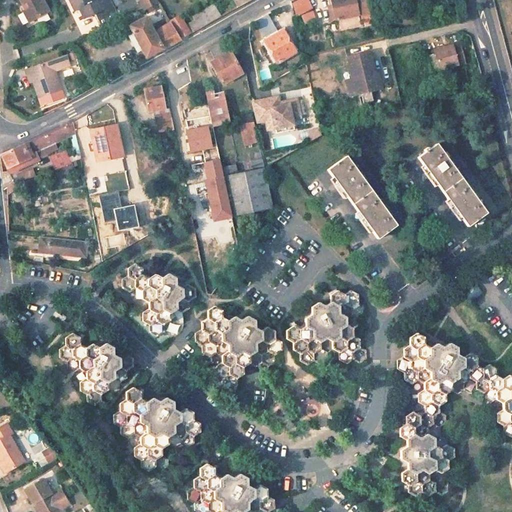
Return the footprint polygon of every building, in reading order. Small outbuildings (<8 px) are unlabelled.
[(27,0),(28,2),(24,4),(22,5),(30,20),(50,11),(44,0),(27,0)] [(70,0),(67,0),(73,11),(75,10),(70,0)] [(93,0),(70,0),(75,10),(77,9),(82,19),(93,14),(99,29),(117,20),(107,0),(97,0),(94,1),(93,0)] [(139,0),(144,9),(158,2),(156,0),(139,0)] [(253,0),(233,0),(230,2),(235,10),(253,0)] [(296,17),(309,10),(303,0),(294,0),(289,4),(296,17)] [(327,0),(332,18),(355,13),(351,0),(327,0)] [(141,16),(158,8),(157,4),(139,12),(141,16)] [(154,33),(145,18),(128,27),(146,60),(181,41),(171,24),(154,33)] [(270,66),(293,54),(282,32),(263,42),(270,54),(265,57),(270,66)] [(465,62),(459,41),(452,43),(452,45),(435,50),(436,53),(427,56),(431,71),(465,62)] [(209,64),(220,85),(239,76),(222,42),(206,50),(212,62),(209,64)] [(26,68),(29,77),(31,76),(33,82),(39,98),(61,89),(54,70),(69,65),(65,54),(26,68)] [(373,81),(366,55),(345,60),(351,81),(344,82),(348,99),(378,91),(376,80),(373,81)] [(157,132),(170,130),(162,91),(157,92),(156,87),(141,90),(145,113),(153,112),(157,132)] [(211,127),(227,124),(222,99),(210,102),(207,91),(203,92),(211,127)] [(273,133),(292,128),(288,116),(297,114),(293,98),(282,101),(282,103),(277,105),(274,96),(249,103),(253,123),(262,120),(264,129),(273,133)] [(242,146),(256,143),(251,121),(237,125),(242,146)] [(208,161),(216,159),(209,126),(182,132),(186,152),(205,148),(208,161)] [(98,162),(118,157),(112,128),(87,134),(90,146),(95,145),(98,162)] [(33,152),(51,144),(47,135),(24,145),(27,152),(24,154),(20,146),(0,155),(0,159),(7,174),(37,160),(33,152)] [(415,159),(463,228),(481,215),(433,147),(415,159)] [(55,169),(67,163),(61,152),(49,158),(55,169)] [(373,241),(393,227),(344,158),(324,172),(373,241)] [(232,218),(271,208),(260,161),(249,163),(251,172),(234,176),(231,165),(220,168),(232,218)] [(17,170),(20,179),(33,175),(30,165),(17,170)] [(220,180),(202,184),(211,222),(229,218),(220,180)] [(37,251),(83,256),(84,242),(38,237),(37,251)] [(146,323),(146,333),(156,336),(163,332),(161,325),(166,320),(166,314),(172,309),(177,312),(187,309),(187,303),(193,298),(194,288),(188,286),(181,290),(172,286),(172,278),(165,274),(160,278),(152,275),(147,279),(136,275),(137,267),(132,265),(126,269),(125,277),(119,281),(118,289),(127,293),(133,290),(139,292),(140,300),(146,303),(146,310),(141,313),(140,322),(146,323)] [(340,320),(340,314),(345,310),(345,302),(351,298),(351,289),(344,287),(339,290),(332,287),(325,292),(326,301),(322,303),(315,300),(306,306),(306,311),(301,316),(301,322),(296,327),(290,323),(281,330),(282,338),(287,341),(288,347),(294,352),(295,358),(301,362),(306,359),(312,362),(323,357),(323,350),(329,346),(333,348),(333,356),(341,360),(348,354),(347,347),(353,342),(353,335),(347,331),(346,323),(340,320)] [(271,361),(271,352),(277,347),(277,341),(271,337),(270,330),(263,325),(255,329),(250,327),(250,318),(244,315),(236,320),(229,317),(223,320),(219,317),(218,310),(211,306),(204,311),(204,318),(198,321),(198,330),(192,333),(192,341),(198,343),(198,352),(205,357),(213,352),(216,354),(217,361),(212,366),(211,374),(218,378),(226,373),(233,376),(239,374),(239,366),(245,361),(252,364),(258,360),(264,364),(271,361)] [(511,370),(509,372),(503,369),(496,373),(490,369),(490,361),(483,358),(477,362),(471,359),(471,351),(465,348),(458,352),(451,348),(451,341),(444,337),(437,341),(430,338),(423,342),(418,339),(418,331),(412,327),(402,333),(402,340),(396,343),(396,351),(390,354),(390,365),(397,369),(397,375),(407,381),(413,377),(417,379),(417,385),(411,389),(412,398),(418,401),(419,408),(414,412),(408,408),(400,413),(399,421),(392,425),(392,433),(400,435),(400,443),(393,447),(394,456),(401,459),(401,466),(395,469),(395,479),(402,482),(402,489),(409,493),(415,489),(421,493),(429,487),(429,479),(423,476),(423,471),(428,467),(433,470),(442,465),(442,457),(447,452),(447,445),(441,442),(435,446),(428,442),(428,435),(421,431),(421,424),(428,419),(428,414),(434,408),(433,400),(440,396),(440,389),(445,386),(451,389),(458,385),(463,389),(471,385),(477,388),(484,384),(487,386),(488,394),(494,398),(495,405),(490,409),(490,417),(497,420),(497,428),(505,431),(511,426),(511,421),(511,420),(511,370)] [(75,338),(71,335),(65,339),(64,346),(58,350),(58,358),(61,360),(68,357),(78,362),(78,368),(85,372),(85,379),(80,382),(79,392),(86,396),(85,403),(95,407),(101,403),(101,395),(106,391),(105,384),(113,379),(119,382),(124,379),(124,372),(130,368),(130,359),(124,356),(116,360),(112,358),(111,350),(104,345),(97,349),(92,346),(82,351),(76,348),(75,338)] [(139,436),(139,445),(133,450),(133,458),(139,460),(139,468),(148,472),(152,468),(154,459),(159,456),(160,448),(166,444),(174,447),(178,444),(185,446),(190,443),(191,435),(197,432),(196,423),(190,420),(189,412),(182,408),(175,412),(170,410),(170,402),(164,399),(156,403),(151,400),(144,404),(138,399),(137,394),(131,390),(125,394),(125,400),(120,404),(119,412),(114,416),(114,424),(119,426),(119,434),(127,437),(134,434),(139,436)] [(0,472),(19,461),(4,436),(8,434),(2,424),(0,425),(0,472)] [(48,447),(40,452),(47,463),(55,457),(48,447)] [(192,480),(190,489),(186,491),(186,500),(192,501),(192,509),(197,511),(203,511),(205,511),(206,511),(261,511),(261,509),(268,506),(267,498),(261,496),(263,488),(256,484),(248,486),(244,484),(243,477),(237,473),(231,477),(225,473),(216,477),(211,474),(210,467),(205,465),(197,468),(196,477),(192,480)] [(31,511),(61,511),(69,508),(59,490),(47,497),(38,481),(20,491),(31,511)]
